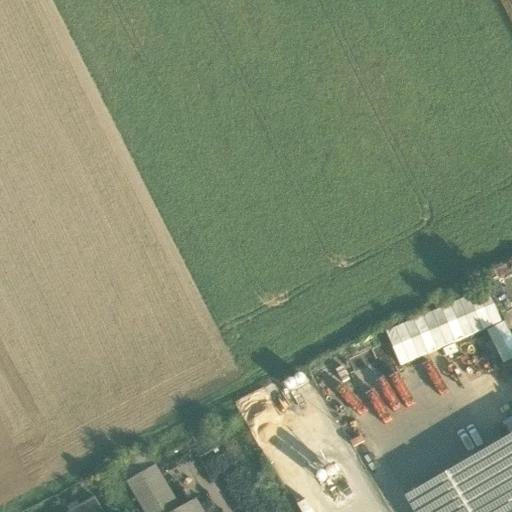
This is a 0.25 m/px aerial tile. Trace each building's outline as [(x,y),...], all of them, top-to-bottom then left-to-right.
[(511,337),(495,289),(386,328),(399,364),(495,330),(506,361),(511,358),(511,337)] [(511,436),(440,479),(460,511),(493,511),(511,501),(511,436)] [(118,464),(130,483),(157,467),(147,449),(118,464)] [(130,483),(147,511),(182,511),(185,511),(157,467),(130,483)] [(460,511),(440,479),(405,499),(412,511),(460,511)] [(73,511),(102,511),(95,499),(73,511)] [(511,511),(511,501),(493,511),(511,511)] [(203,511),(198,503),(185,511),(182,511),(203,511)]
